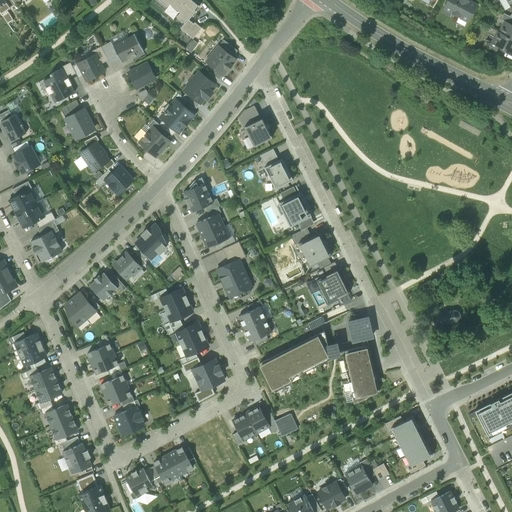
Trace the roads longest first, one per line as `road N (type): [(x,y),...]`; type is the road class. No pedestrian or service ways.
road 1 (residential): [(158,185),(244,381),(238,396),(113,463),(40,294)]
road 2 (residential): [(256,69),(429,406)]
road 3 (secondary): [(328,0),(508,104)]
road 4 (residential): [(158,185),(40,294)]
road 5 (residential): [(256,69),(158,185)]
